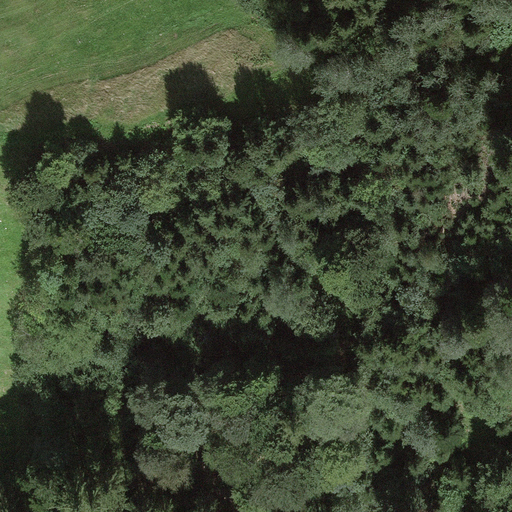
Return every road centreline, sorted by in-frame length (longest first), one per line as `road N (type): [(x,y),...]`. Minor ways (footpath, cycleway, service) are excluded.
road 1 (track): [(238,106),(179,128),(105,141),(0,134)]
road 2 (track): [(393,0),(366,32),(274,74),(238,106)]
